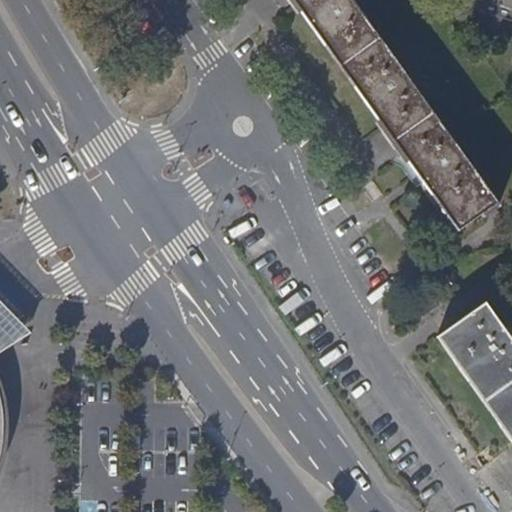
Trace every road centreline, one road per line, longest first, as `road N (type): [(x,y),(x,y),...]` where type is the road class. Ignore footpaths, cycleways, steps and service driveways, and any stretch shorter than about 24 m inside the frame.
road 1 (residential): [(243,124),(288,182),(331,281),(402,398),(484,511)]
road 2 (primary): [(377,511),(158,219)]
road 3 (primary): [(111,255),(303,511)]
road 4 (primary): [(126,172),(21,0)]
road 5 (residential): [(0,37),(30,86),(117,178)]
road 6 (primary): [(0,72),(78,204)]
road 7 (residential): [(170,0),(243,124)]
road 8 (residential): [(243,124),(169,142),(126,172)]
